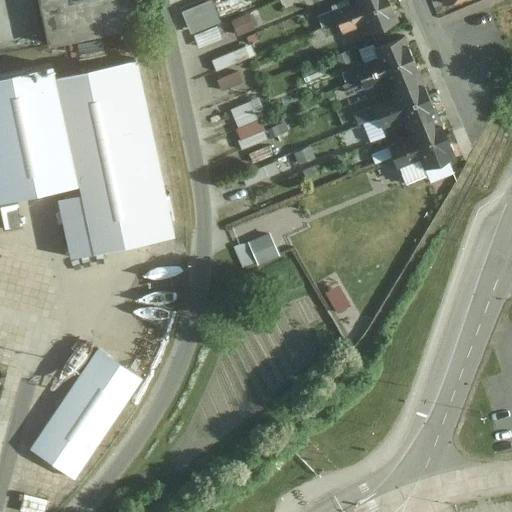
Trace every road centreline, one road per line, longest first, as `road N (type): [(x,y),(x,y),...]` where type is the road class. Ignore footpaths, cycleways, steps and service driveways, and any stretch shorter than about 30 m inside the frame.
road 1 (residential): [(511,474),(413,494),(511,254)]
road 2 (residential): [(417,0),(470,129)]
